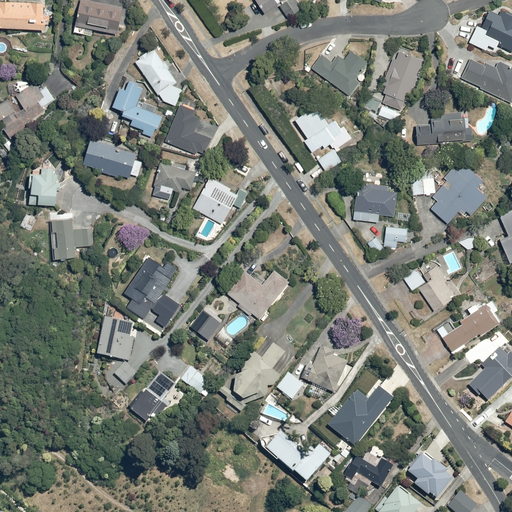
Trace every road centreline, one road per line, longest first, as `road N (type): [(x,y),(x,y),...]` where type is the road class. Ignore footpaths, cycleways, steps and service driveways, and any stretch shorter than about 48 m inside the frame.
road 1 (tertiary): [(213,76),(450,427)]
road 2 (residential): [(429,13),(398,24),(300,33),(213,76)]
road 3 (track): [(152,511),(125,503),(103,480),(21,432),(0,403)]
